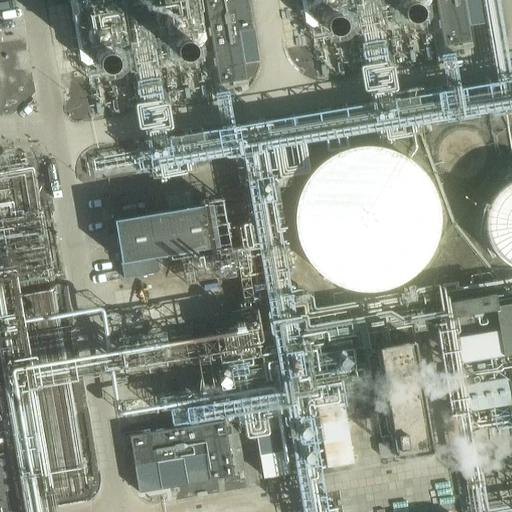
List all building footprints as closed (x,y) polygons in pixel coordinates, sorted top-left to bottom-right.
[(207,0),(219,84),(249,80),(246,63),(260,61),(251,0),(207,0)] [(302,0),(305,19),(320,2),(332,13),(330,0),(302,0)] [(471,25),(485,23),(481,0),(437,0),(444,46),(473,42),(471,25)] [(487,157),(487,152),(485,147),(480,140),(477,137),(472,134),(468,132),(462,131),(457,132),(453,133),(450,134),(445,138),(442,141),(439,146),(437,151),(436,156),(437,161),(438,166),(443,174),(446,177),(452,180),(456,181),(461,182),(466,182),(470,181),(475,178),(479,175),(482,172),(485,167),(486,162),(487,157)] [(439,219),(439,218),(438,205),(434,192),(428,180),(425,175),(418,167),(408,158),(396,151),(383,146),(369,144),(355,145),(340,149),(327,155),(318,161),(314,164),(305,175),(298,187),(293,200),(292,208),(291,215),(292,230),(294,238),(296,246),(302,257),(312,269),(322,279),(336,286),(350,290),(365,292),(378,291),(393,287),(404,281),(416,271),(426,259),(430,253),(433,246),(437,233),(439,219)] [(511,179),(504,185),(497,191),(492,198),(488,206),(485,215),(484,225),(485,235),(488,244),(493,252),(500,260),(506,265),(511,267),(511,179)] [(125,281),(159,275),(156,258),(219,247),(212,205),(115,221),(125,281)] [(511,304),(498,307),(496,295),(450,303),(461,363),(511,354),(511,304)] [(397,454),(431,449),(414,341),(380,346),(397,454)] [(471,407),(510,405),(508,380),(469,382),(471,407)] [(19,511),(0,386),(0,511),(19,511)] [(350,412),(323,413),(325,466),(351,465),(350,412)] [(381,436),(392,435),(390,413),(379,414),(381,436)] [(135,467),(205,455),(209,481),(233,477),(224,422),(130,437),(135,467)] [(281,449),(262,452),(266,477),(285,474),(281,449)]
